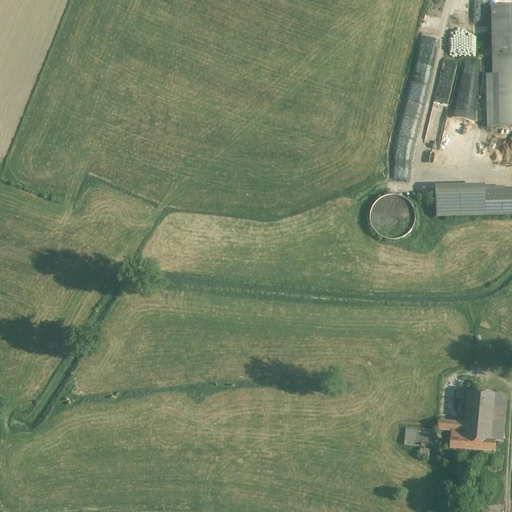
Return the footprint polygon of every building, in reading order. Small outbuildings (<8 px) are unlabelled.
[(511,7),(491,8),(492,75),(486,75),(487,128),(511,127),(511,7)] [(437,218),(485,216),(485,192),(484,186),(436,188),(437,218)] [(511,191),(485,192),(485,216),(511,215),(511,191)] [(403,242),(415,203),(390,195),(384,217),(379,215),(374,233),(403,242)] [(465,423),(438,421),(438,430),(438,431),(451,432),(451,439),(495,442),(503,443),(507,396),(468,392),(465,423)] [(406,428),(405,445),(434,447),(435,430),(406,428)] [(495,442),(451,439),(450,443),(450,449),(450,451),(494,453),(495,442)]
